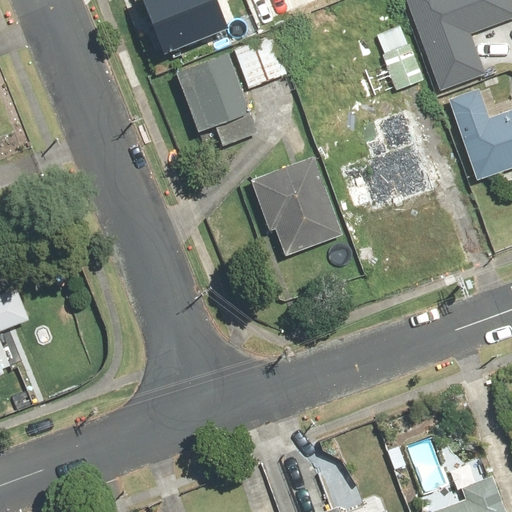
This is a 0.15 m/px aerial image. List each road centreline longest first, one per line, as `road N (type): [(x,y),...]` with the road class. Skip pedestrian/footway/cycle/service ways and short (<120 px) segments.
road 1 (residential): [(207,415),(42,0)]
road 2 (residential): [(207,415),(511,303)]
road 3 (residential): [(0,491),(207,415)]
